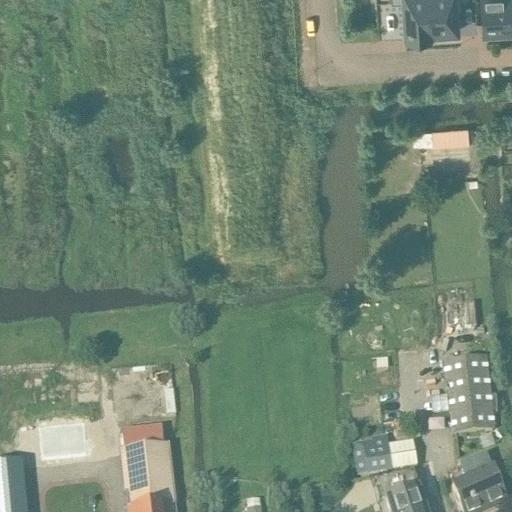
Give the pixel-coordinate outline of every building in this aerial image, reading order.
[(390,0),(390,2),(403,2),(405,36),(429,35),(429,32),(431,32),(428,0),(390,0)] [(428,0),(431,32),(457,31),(454,0),(428,0)] [(480,0),(483,31),(505,30),(503,0),(480,0)] [(511,0),(503,0),(505,30),(511,29),(511,0)] [(466,126),(454,127),(455,144),(468,143),(466,126)] [(486,361),(444,366),(452,437),(478,434),(494,433),(487,369),(486,361)] [(392,390),(380,391),(381,399),(393,397),(392,390)] [(167,448),(120,453),(127,511),(174,511),(167,449),(167,448)] [(392,474),(388,448),(362,453),(353,455),(357,479),(367,477),(367,478),(392,474)] [(493,511),(508,506),(493,472),(487,458),(461,469),(468,483),(453,490),(462,511),(493,511)] [(26,511),(22,465),(0,467),(0,511),(26,511)] [(426,511),(412,473),(369,482),(372,493),(377,491),(381,504),(385,502),(388,511),(426,511)] [(305,511),(303,491),(282,494),(284,511),(305,511)]
